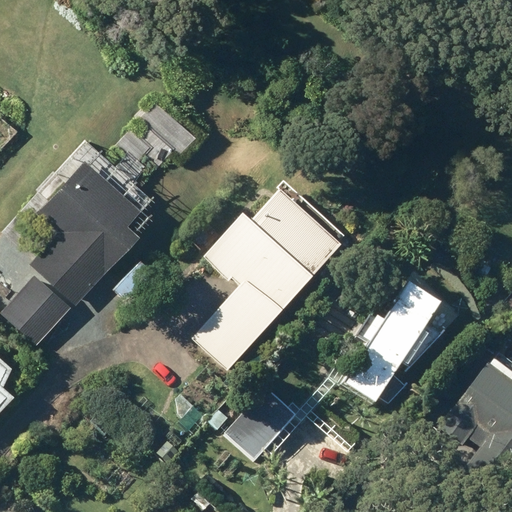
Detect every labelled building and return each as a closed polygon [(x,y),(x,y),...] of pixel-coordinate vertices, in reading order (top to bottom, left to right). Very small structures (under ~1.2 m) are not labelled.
[(134,208),(145,195),(89,146),(31,212),(53,231),(24,265),(69,304),(145,218),(134,208)] [(209,315),(186,342),(223,373),(327,253),(266,199),(237,232),(229,224),(197,262),(221,283),(229,275),(247,291),(219,324),(209,315)] [(27,275),(0,307),(0,317),(31,344),(64,306),(27,275)] [(345,342),(356,348),(330,391),(361,411),(387,369),(395,377),(455,309),(408,278),(391,297),(390,296),(372,325),(360,317),(345,342)] [(511,374),(490,358),(433,433),(455,449),(461,441),(474,452),(462,467),(488,486),(511,455),(511,374)] [(257,395),(220,437),(250,462),(286,420),(257,395)] [(212,412),(202,424),(211,433),(222,421),(212,412)] [(87,424),(100,437),(111,426),(98,413),(87,424)] [(186,502),(197,511),(199,511),(205,507),(192,496),(186,502)]
